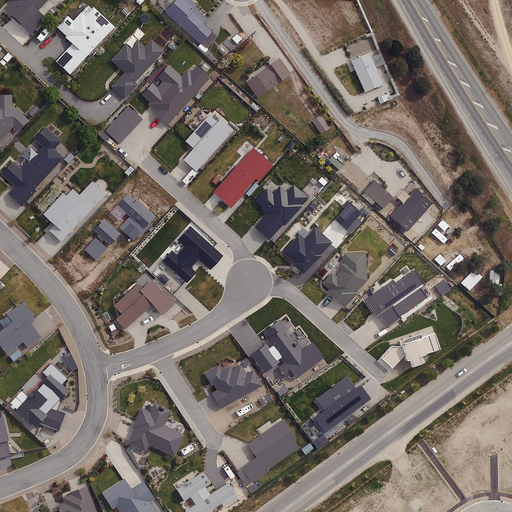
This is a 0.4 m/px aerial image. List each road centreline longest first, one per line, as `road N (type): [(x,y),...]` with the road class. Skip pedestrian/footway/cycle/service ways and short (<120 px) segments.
road 1 (secondary): [(280,511),(511,342)]
road 2 (residential): [(249,282),(202,329),(94,370)]
road 3 (primary): [(414,0),(511,151)]
road 4 (residential): [(94,370),(94,421),(77,450),(0,488)]
road 5 (residential): [(0,235),(70,312),(94,370)]
